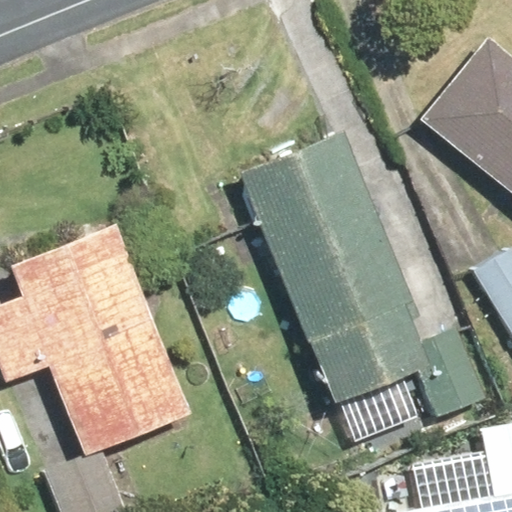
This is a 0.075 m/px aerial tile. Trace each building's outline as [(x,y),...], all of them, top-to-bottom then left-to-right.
[(511,68),(472,37),(407,117),(511,201),(511,68)] [(330,129),(225,172),(316,392),(421,349),(330,129)] [(175,414),(97,222),(0,261),(0,276),(7,293),(0,295),(0,383),(38,368),(73,455),(175,414)] [(511,257),(504,244),(461,272),(506,339),(511,335),(511,257)] [(511,511),(511,490),(384,511),(511,511)]
